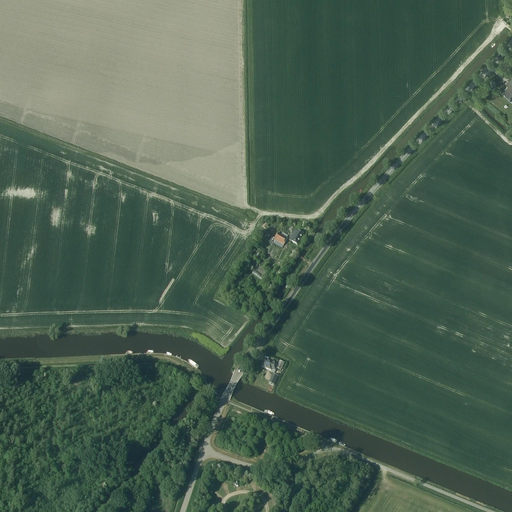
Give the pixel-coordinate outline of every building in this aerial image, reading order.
[(511,75),(508,80),(504,84),(507,86),(502,91),(511,100),(511,75)] [(264,230),(261,233),(267,239),(270,235),(264,230)] [(297,245),(304,234),(298,231),(295,230),(289,240),(292,242),(291,242),(297,245)] [(274,243),(282,248),(288,238),(278,233),(274,240),(275,241),(274,243)] [(231,285),(234,287),(236,284),(238,286),(241,282),(236,279),(231,285)] [(270,361),(270,362),(265,360),(262,367),(275,372),(276,368),(281,370),(284,363),(280,361),(278,365),(270,361)] [(273,374),(269,383),(274,386),(278,376),(273,374)]
